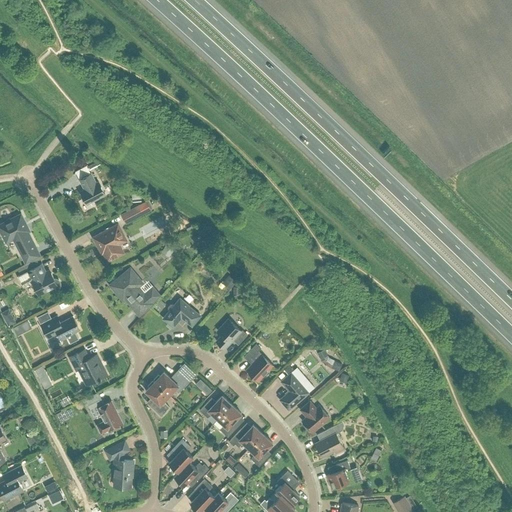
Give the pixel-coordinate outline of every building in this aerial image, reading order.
[(80,191),(87,204),(105,194),(99,181),(96,182),(91,173),(79,179),(84,189),(80,191)] [(140,192),(132,193),(132,200),(141,200),(140,192)] [(122,214),(126,221),(151,208),(147,201),(122,214)] [(21,213),(0,223),(0,229),(4,238),(11,234),(22,255),(36,248),(28,231),(29,230),(21,213)] [(95,238),(102,252),(103,251),(107,258),(109,259),(121,252),(122,250),(118,243),(124,240),(124,237),(118,226),(116,225),(96,236),(95,238)] [(175,248),(180,245),(177,237),(166,243),(161,252),(169,256),(175,248)] [(51,272),(47,274),(41,263),(17,275),(22,284),(31,279),(38,294),(52,287),(52,288),(53,288),(54,288),(55,288),(56,288),(57,288),(58,287),(59,286),(59,285),(59,284),(59,283),(59,282),(59,281),(58,280),(57,279),(56,279),(54,279),(51,272)] [(153,285),(143,292),(138,286),(142,282),(130,268),(111,284),(119,295),(122,293),(139,313),(161,295),(153,285)] [(169,310),(163,317),(173,326),(181,316),(192,325),(200,315),(180,298),(174,305),(172,303),(170,304),(168,307),(168,309),(169,310)] [(78,338),(75,331),(79,329),(76,324),(77,324),(73,315),(60,322),(57,315),(41,323),(48,337),(58,332),(61,339),(67,336),(70,342),(78,338)] [(241,330),(228,318),(217,330),(222,334),(216,340),(225,348),(233,339),(238,344),(247,334),(242,329),(241,330)] [(18,334),(26,329),(22,322),(14,326),(18,334)] [(261,347),(256,343),(244,356),(252,363),(246,369),(258,380),(273,364),(258,350),(261,347)] [(85,348),(69,356),(76,370),(82,367),(90,383),(107,374),(101,362),(97,353),(89,357),(85,348)] [(331,367),(338,371),(342,363),(328,356),(325,348),(317,352),(320,360),(331,367)] [(164,370),(154,380),(169,394),(175,388),(179,391),(191,379),(181,369),(172,378),(164,370)] [(313,370),(309,373),(314,379),(318,376),(313,370)] [(290,390),(280,399),(288,409),(308,392),(291,372),(281,381),(290,390)] [(154,380),(145,390),(153,398),(148,403),(161,415),(169,406),(163,400),(169,394),(154,380)] [(211,412),(218,418),(232,403),(222,394),(214,402),(210,398),(199,409),(207,417),(211,412)] [(100,412),(104,420),(96,423),(101,433),(109,429),(122,423),(111,400),(104,404),(101,398),(88,405),(94,415),(100,412)] [(310,400),(300,409),(307,416),(302,420),(312,432),(329,416),(319,405),(316,408),(310,400)] [(241,413),(232,403),(218,418),(224,424),(220,428),(228,436),(238,425),(234,421),(241,413)] [(336,433),(339,431),(342,429),(344,424),(342,421),(336,424),(317,434),(320,440),(315,443),(322,456),(334,449),(336,453),(344,449),(336,433)] [(242,442),(249,448),(263,433),(253,424),(245,432),(241,428),(229,440),(233,445),(235,443),(238,446),(242,442)] [(272,442),(263,433),(249,448),(255,453),(251,458),(259,465),(269,454),(265,450),(272,442)] [(174,475),(193,456),(186,450),(191,446),(182,438),(172,448),(177,453),(169,462),(178,471),(174,475)] [(125,440),(110,448),(114,456),(114,463),(115,463),(114,485),(130,486),(131,471),(132,471),(133,459),(123,459),(123,452),(129,449),(125,440)] [(382,449),(376,447),(373,452),(379,455),(382,449)] [(193,456),(174,475),(184,484),(192,476),(196,480),(208,468),(204,463),(202,465),(199,462),(195,466),(189,461),(193,456)] [(338,470),(327,474),(332,488),(339,485),(339,484),(346,481),(347,484),(356,482),(352,472),(347,459),(336,463),(338,470)] [(23,489),(19,481),(27,477),(24,470),(21,464),(8,471),(11,476),(4,480),(5,481),(0,483),(0,491),(3,498),(11,494),(12,495),(23,489)] [(235,471),(228,465),(224,470),(230,476),(235,471)] [(281,485),(275,491),(294,509),(295,509),(290,505),(299,495),(291,487),(298,480),(287,470),(277,480),(281,485)] [(56,487),(68,483),(66,477),(54,480),(56,487)] [(190,501),(200,511),(218,491),(214,496),(208,490),(212,486),(204,478),(194,489),(198,493),(190,501)] [(64,496),(60,488),(49,493),(53,502),(64,496)] [(224,497),(218,491),(200,511),(204,506),(210,511),(217,511),(222,507),(226,511),(238,499),(230,491),(224,497)] [(291,511),(294,509),(275,491),(280,495),(274,501),(269,497),(266,500),(264,499),(260,503),(269,511),(291,511)] [(393,501),(398,511),(414,511),(405,495),(393,501)] [(37,511),(40,511),(36,502),(25,508),(27,511),(37,511)] [(356,511),(358,504),(342,502),(340,511),(356,511)]
